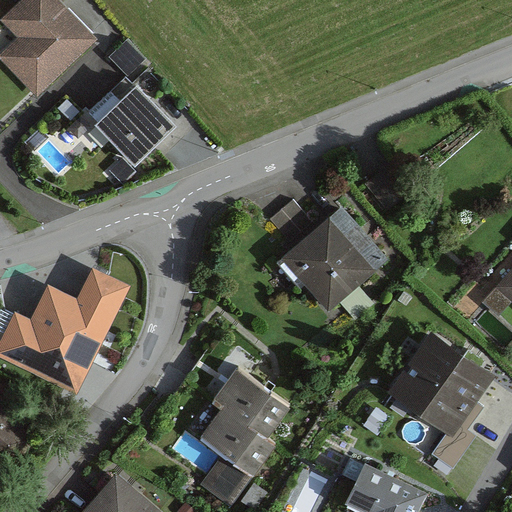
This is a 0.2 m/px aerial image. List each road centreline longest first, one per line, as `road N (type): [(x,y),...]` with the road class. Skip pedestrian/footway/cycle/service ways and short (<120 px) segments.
road 1 (residential): [(511,61),(165,202)]
road 2 (residential): [(165,202),(174,248),(153,353),(18,511)]
road 3 (residential): [(165,202),(0,258)]
